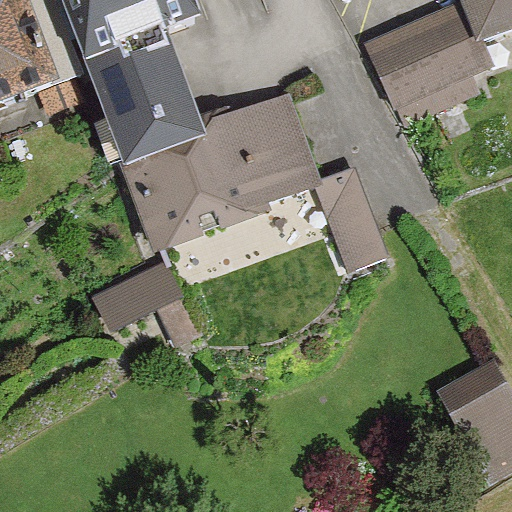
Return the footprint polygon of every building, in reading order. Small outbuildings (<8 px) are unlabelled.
[(24,0),(0,0),(0,186),(14,181),(0,146),(0,144),(68,118),(24,0)] [(189,0),(57,0),(114,159),(199,129),(166,36),(198,25),(189,0)] [(511,0),(461,0),(464,9),(478,46),(511,34),(511,0)] [(451,13),(365,48),(390,110),(476,75),(451,13)] [(286,98),(199,129),(114,159),(147,250),(319,189),(286,98)] [(319,189),(349,274),(386,261),(356,176),(319,189)] [(162,269),(94,301),(109,334),(178,301),(162,269)] [(511,401),(493,367),(438,398),(490,492),(511,480),(511,401)]
